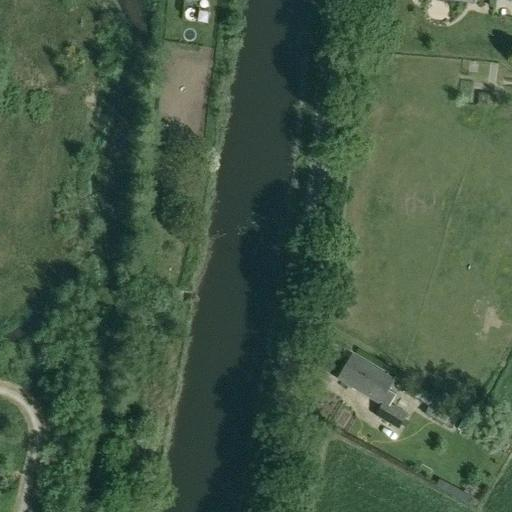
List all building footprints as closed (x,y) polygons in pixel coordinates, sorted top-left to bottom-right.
[(205,27),(206,0),(192,0),(191,26),(205,27)] [(351,357),(341,374),(352,381),(350,386),(378,403),(391,382),(351,357)] [(433,398),(419,390),(413,401),(427,408),(433,398)] [(427,408),(423,416),(452,431),(461,413),(433,398),(427,408)] [(384,402),(383,403),(375,416),(400,430),(408,418),(406,417),(407,416),(384,402)]
